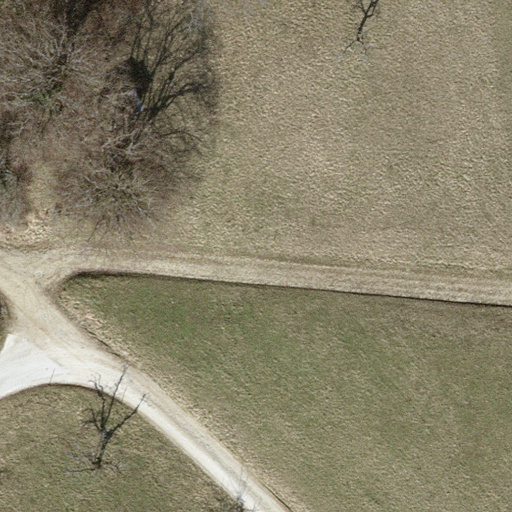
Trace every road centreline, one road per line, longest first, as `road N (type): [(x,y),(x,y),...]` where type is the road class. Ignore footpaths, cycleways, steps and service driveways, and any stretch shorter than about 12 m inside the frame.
road 1 (track): [(12,276),(91,259),(511,293)]
road 2 (track): [(274,511),(80,354),(0,270)]
